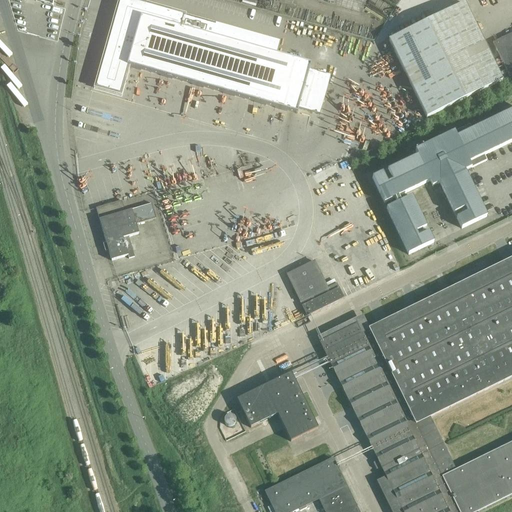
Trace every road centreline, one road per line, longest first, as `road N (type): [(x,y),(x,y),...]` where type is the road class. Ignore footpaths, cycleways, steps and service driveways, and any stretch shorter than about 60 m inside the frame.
road 1 (unclassified): [(164,511),(51,155)]
road 2 (unknown): [(102,0),(85,106),(202,137)]
road 3 (unknown): [(286,336),(370,511)]
road 4 (residential): [(51,155),(0,0)]
road 5 (residential): [(51,155),(54,77),(74,0)]
road 6 (unknown): [(279,36),(149,0)]
